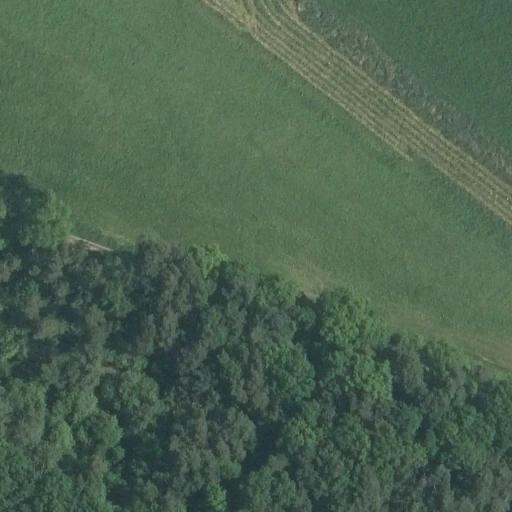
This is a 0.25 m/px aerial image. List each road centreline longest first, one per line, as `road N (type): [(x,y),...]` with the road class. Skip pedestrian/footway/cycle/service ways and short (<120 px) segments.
road 1 (track): [(0,202),(317,325),(307,405)]
road 2 (unclassified): [(236,511),(307,405),(358,374),(416,366)]
